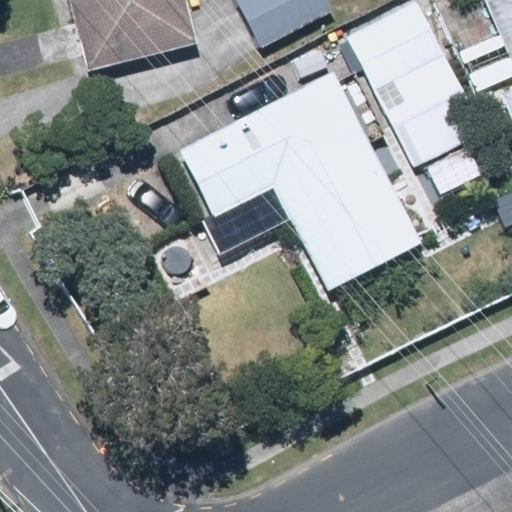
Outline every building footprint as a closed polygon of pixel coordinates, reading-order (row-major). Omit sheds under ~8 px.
[(186,51),(174,0),(59,0),(76,76),(186,51)] [(324,21),(313,0),(229,0),(255,54),(324,21)] [(491,36),(450,55),(470,97),(484,90),(511,149),(511,0),(478,0),(475,2),(491,36)] [(479,141),(408,7),(338,43),(408,178),(479,141)] [(416,249),(328,81),(167,160),(198,225),(263,193),(315,299),(416,249)]
